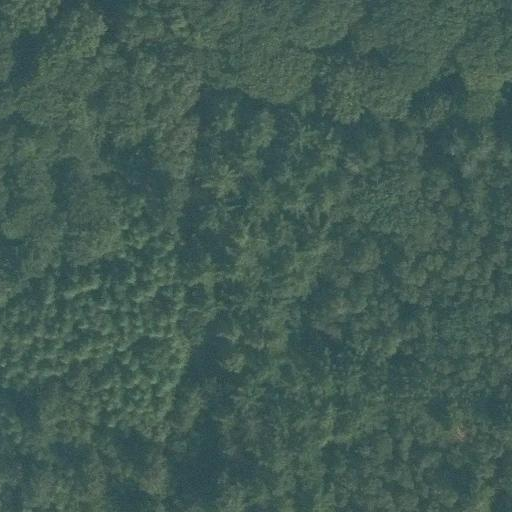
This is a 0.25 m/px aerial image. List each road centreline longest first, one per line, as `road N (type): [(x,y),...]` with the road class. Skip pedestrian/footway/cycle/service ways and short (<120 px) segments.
road 1 (track): [(183,208),(196,0)]
road 2 (track): [(205,383),(191,331),(183,208)]
road 3 (track): [(256,511),(205,383)]
